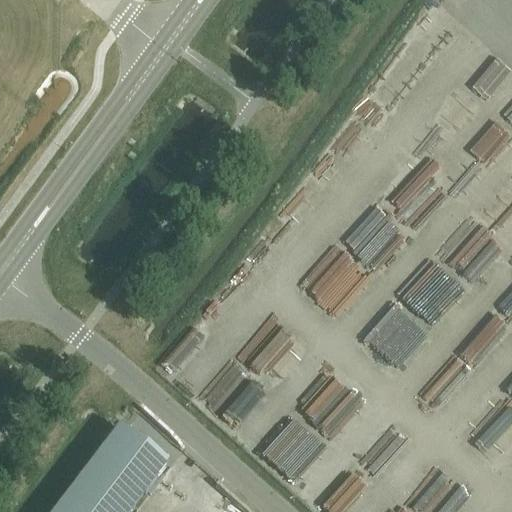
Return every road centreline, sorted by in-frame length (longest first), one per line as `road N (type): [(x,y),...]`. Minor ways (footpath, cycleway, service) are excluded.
road 1 (unclassified): [(274,511),(77,335),(4,281)]
road 2 (tertiary): [(4,281),(211,0)]
road 3 (tertiary): [(190,0),(0,257)]
